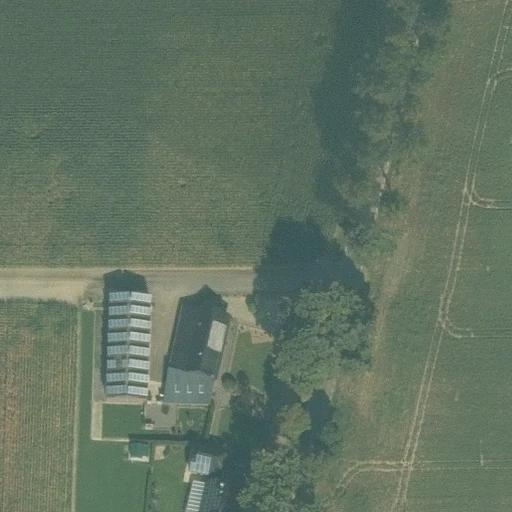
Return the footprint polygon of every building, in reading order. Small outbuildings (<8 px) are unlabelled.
[(96,310),(0,306),(0,352),(94,355),(96,310)] [(150,308),(110,306),(108,381),(148,385),(150,308)] [(199,317),(184,313),(178,337),(193,341),(199,317)] [(228,324),(199,317),(193,341),(189,359),(174,356),(170,376),(214,386),(228,324)] [(193,341),(178,337),(174,356),(189,359),(193,341)] [(94,359),(0,356),(0,403),(93,406),(94,359)] [(214,386),(170,376),(165,406),(209,408),(214,386)] [(148,385),(108,381),(107,404),(147,405),(148,385)] [(165,406),(101,404),(100,442),(201,445),(209,408),(165,406)] [(93,411),(0,407),(0,444),(92,447),(93,411)] [(225,458),(196,451),(190,476),(219,483),(225,458)] [(242,511),(246,498),(209,489),(203,511),(242,511)]
